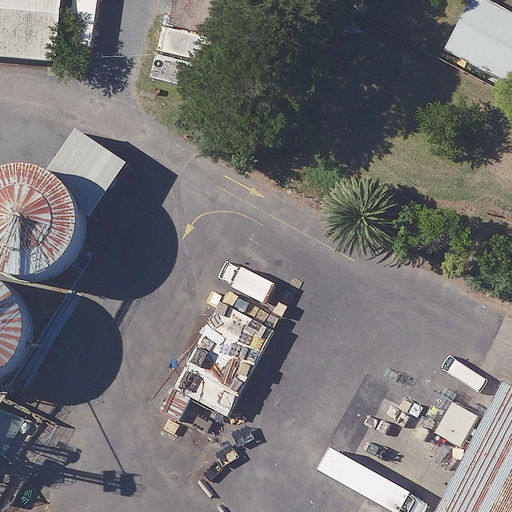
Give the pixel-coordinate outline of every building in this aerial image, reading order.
[(0,0),(0,57),(65,63),(69,0),(0,0)] [(101,0),(70,0),(67,47),(97,49),(101,0)] [(511,14),(487,0),(470,0),(442,48),(511,88),(511,14)] [(228,40),(165,27),(154,82),(217,94),(228,40)] [(26,316),(21,302),(12,290),(6,285),(9,278),(21,280),(36,279),(50,273),(62,265),(71,254),(77,240),(80,226),(78,211),(92,220),(129,165),(76,129),(47,173),(40,170),(26,167),(11,168),(0,172),(0,375),(9,370),(18,358),(24,345),(27,331),(26,316)] [(275,329),(221,302),(164,415),(180,423),(193,398),(231,417),(275,329)] [(511,511),(511,384),(446,511),(511,511)]
